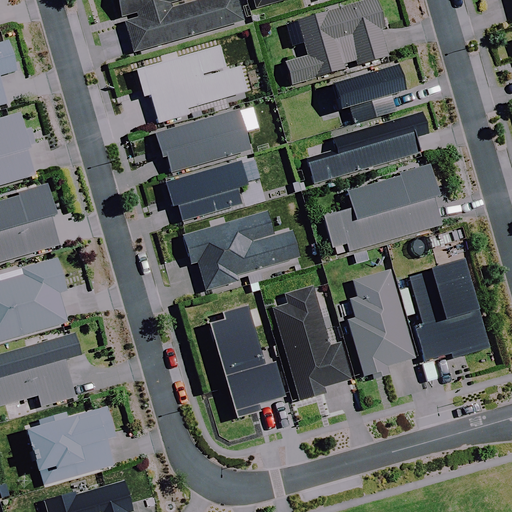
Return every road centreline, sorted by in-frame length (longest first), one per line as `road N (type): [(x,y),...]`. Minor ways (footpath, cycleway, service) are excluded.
road 1 (residential): [(48,0),(175,441),(194,469),(222,483),(278,484),(511,418)]
road 2 (residential): [(438,0),(511,254)]
